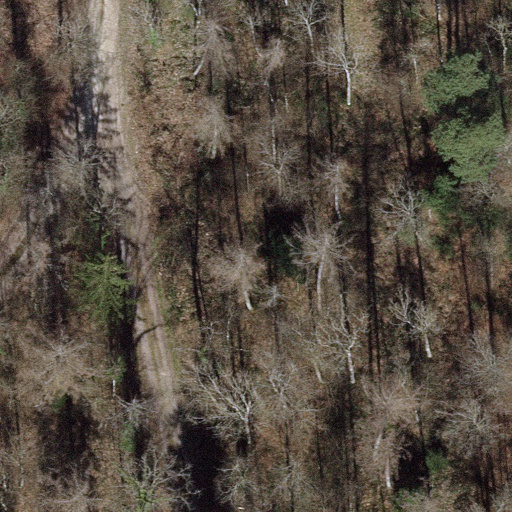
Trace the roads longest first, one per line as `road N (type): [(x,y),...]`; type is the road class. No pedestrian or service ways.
road 1 (track): [(189,511),(94,151)]
road 2 (track): [(97,0),(94,151),(0,273)]
